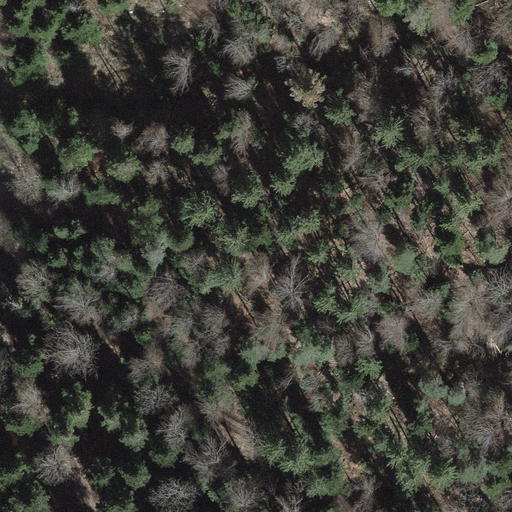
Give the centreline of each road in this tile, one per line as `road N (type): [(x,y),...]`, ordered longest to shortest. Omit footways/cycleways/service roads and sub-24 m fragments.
road 1 (track): [(0,266),(120,339),(353,511)]
road 2 (track): [(457,511),(444,393),(511,249)]
